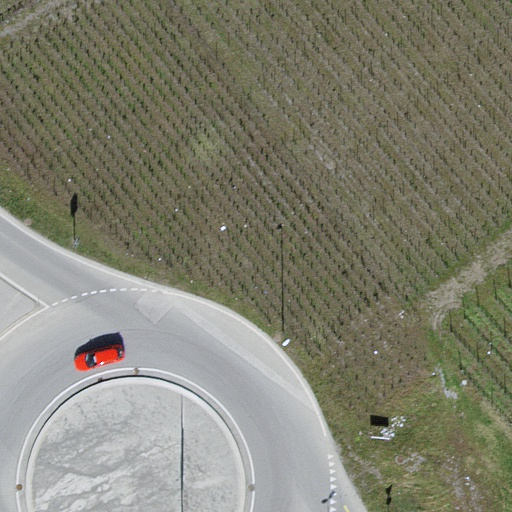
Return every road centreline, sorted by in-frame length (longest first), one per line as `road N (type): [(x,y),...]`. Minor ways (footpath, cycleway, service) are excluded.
road 1 (primary): [(294,490),(285,434),(244,372),(179,335),(124,330)]
road 2 (secondary): [(124,330),(73,284),(0,241)]
road 3 (primary): [(124,330),(58,346),(0,397)]
